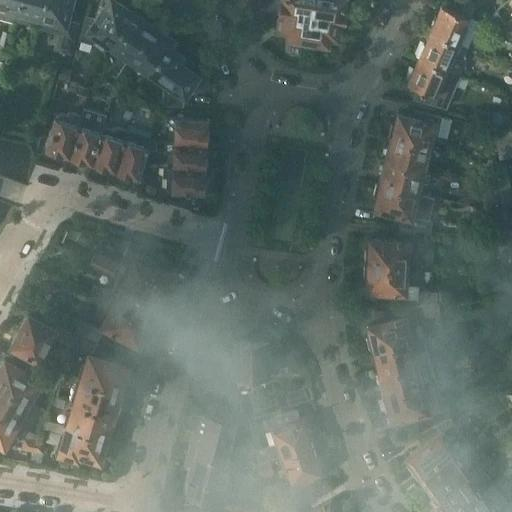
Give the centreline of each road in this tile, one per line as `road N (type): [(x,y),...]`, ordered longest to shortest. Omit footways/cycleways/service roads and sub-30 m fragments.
road 1 (residential): [(136,506),(167,378),(208,301),(231,284)]
road 2 (residential): [(379,511),(343,423),(326,300)]
road 3 (residential): [(37,200),(49,192),(231,244)]
road 4 (residential): [(326,300),(348,101)]
road 5 (residential): [(254,87),(231,244)]
road 6 (residential): [(0,482),(136,506)]
